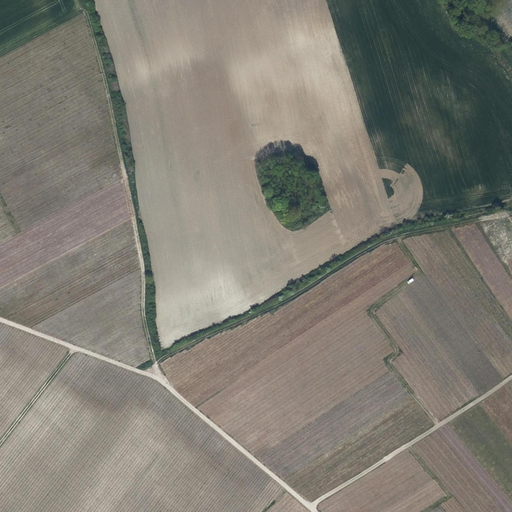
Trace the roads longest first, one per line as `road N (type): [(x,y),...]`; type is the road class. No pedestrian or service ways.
road 1 (track): [(157,363),(397,235)]
road 2 (unclassified): [(162,378),(115,129)]
road 3 (track): [(312,506),(511,375)]
road 4 (unclassified): [(317,511),(162,378)]
road 5 (unclassified): [(0,318),(162,378)]
road 6 (track): [(115,129),(81,0)]
road 7 (track): [(0,444),(76,346)]
